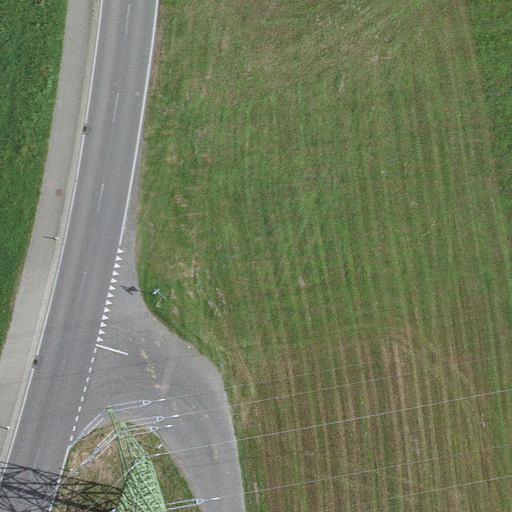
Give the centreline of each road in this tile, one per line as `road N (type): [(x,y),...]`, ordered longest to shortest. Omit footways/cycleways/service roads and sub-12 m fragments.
road 1 (tertiary): [(126,0),(104,190),(74,332)]
road 2 (unclassified): [(226,511),(187,387),(74,332)]
road 3 (tertiary): [(74,332),(16,511)]
